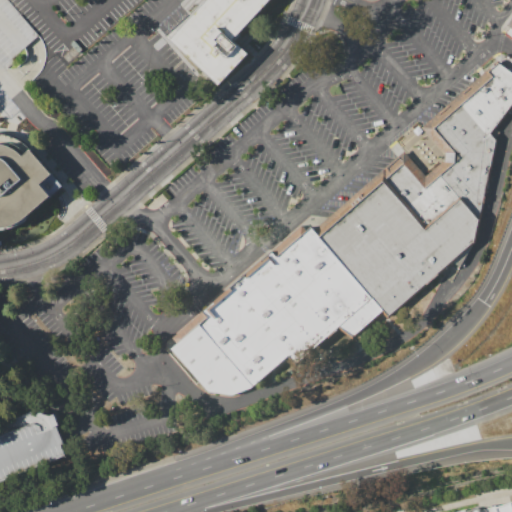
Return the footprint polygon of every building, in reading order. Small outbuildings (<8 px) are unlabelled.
[(170,39),(206,0),(269,0),(232,40),(248,54),(219,85),(170,39)] [(511,15),(501,31),(511,38),(511,15)] [(171,348),(208,317),(203,311),(273,251),(278,256),(312,225),(316,231),(404,153),(424,178),(448,159),(423,127),(497,65),(511,75),(511,108),(490,137),(496,142),(474,247),(390,320),(383,312),(355,337),(341,327),(297,365),(290,356),(253,386),(233,395),(209,391),(171,348)] [(24,219),(50,197),(40,185),(51,175),(31,150),(23,156),(14,150),(2,146),(0,145),(0,229),(9,228),(24,219)] [(0,428),(43,412),(60,466),(0,486),(0,428)] [(511,511),(511,497),(466,511),(511,511)]
